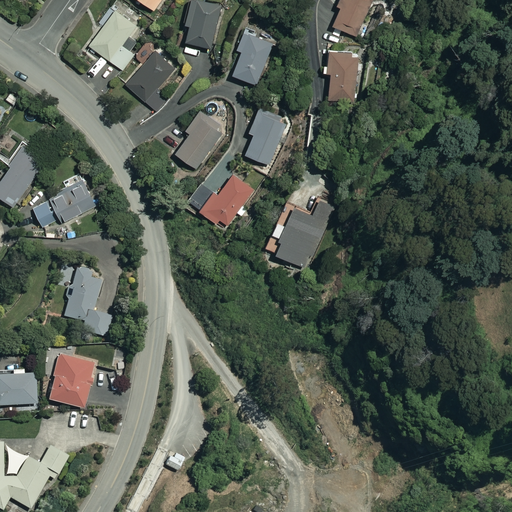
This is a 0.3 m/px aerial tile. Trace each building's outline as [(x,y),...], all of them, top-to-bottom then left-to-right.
[(161,0),(140,0),(154,10),(161,0)] [(222,6),(201,0),(191,0),(185,24),(190,25),(185,41),(210,48),(222,6)] [(371,0),(339,0),(337,5),(341,7),(332,25),(355,35),(371,0)] [(136,26),(111,7),(100,22),(104,25),(89,46),(123,70),(134,54),(122,45),(136,26)] [(273,42),(244,31),(237,49),(242,51),(232,74),(256,84),(273,42)] [(176,68),(156,50),(126,85),(156,110),(168,96),(159,88),(176,68)] [(359,54),(329,50),(326,73),(331,73),(328,99),(353,102),(359,54)] [(282,121),(283,117),(258,108),(249,132),(253,133),(245,154),(270,164),(285,123),(282,121)] [(226,128),(200,110),(191,122),(186,130),(190,133),(176,153),(197,168),(226,128)] [(46,160),(20,142),(7,162),(12,165),(0,182),(0,196),(14,206),(46,160)] [(49,197),(51,201),(33,209),(42,227),(60,218),(62,222),(99,204),(83,173),(67,181),(70,187),(49,197)] [(255,188),(233,173),(218,194),(214,191),(200,211),(217,223),(220,219),(228,225),(237,212),(242,215),(247,209),(242,205),(255,188)] [(336,205),(320,197),(312,213),(287,201),(265,248),(306,267),(336,205)] [(103,275),(76,268),(64,316),(85,321),(83,330),(107,336),(112,316),(93,311),(103,275)] [(94,363),(58,355),(47,400),(83,408),(94,363)] [(11,370),(12,374),(0,374),(0,405),(29,403),(30,412),(39,412),(36,372),(24,373),(24,369),(11,370)] [(0,441),(0,508),(3,510),(10,498),(31,509),(49,476),(56,479),(68,456),(50,446),(40,464),(27,457),(17,476),(3,477),(3,442),(0,441)] [(185,458),(172,451),(166,464),(178,471),(185,458)]
